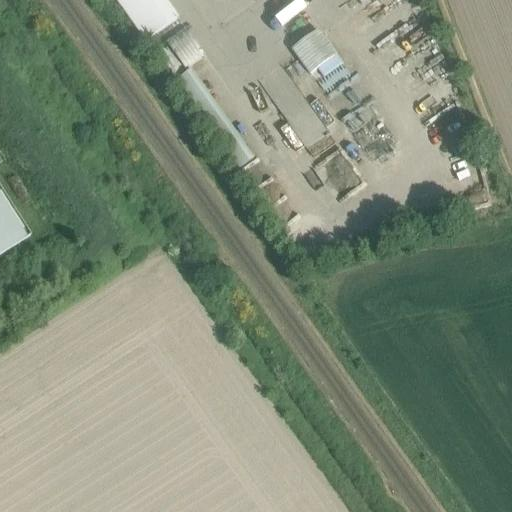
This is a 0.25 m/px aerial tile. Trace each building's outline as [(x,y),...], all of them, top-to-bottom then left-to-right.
[(114,0),(142,42),(177,19),(164,0),(114,0)] [(183,28),(163,43),(184,69),(204,53),(183,28)] [(343,63),(320,30),(293,49),(311,75),(319,70),(324,77),(343,63)] [(250,160),(194,67),(176,78),(232,170),(250,160)] [(293,121),(310,146),(328,133),(300,94),(299,94),(310,110),(293,121)] [(0,202),(0,253),(23,238),(0,202)]
